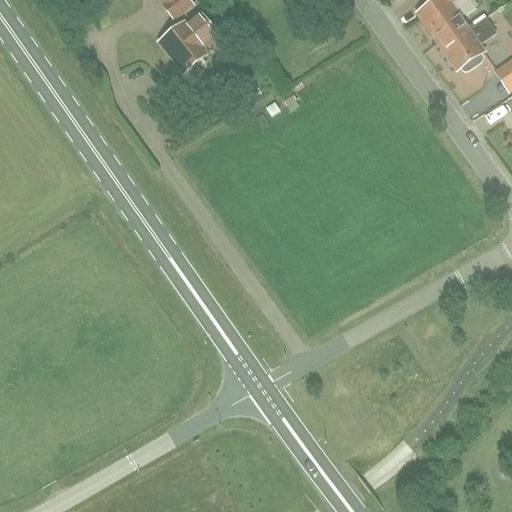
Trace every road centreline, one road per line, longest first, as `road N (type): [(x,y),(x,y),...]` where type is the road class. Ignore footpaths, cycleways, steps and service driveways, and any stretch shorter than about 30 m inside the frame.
road 1 (primary): [(261,390),(0,18)]
road 2 (unclassified): [(261,390),(511,252)]
road 3 (unclassified): [(511,204),(363,0)]
road 4 (unclassified): [(48,511),(261,390)]
road 5 (primary): [(349,511),(261,390)]
